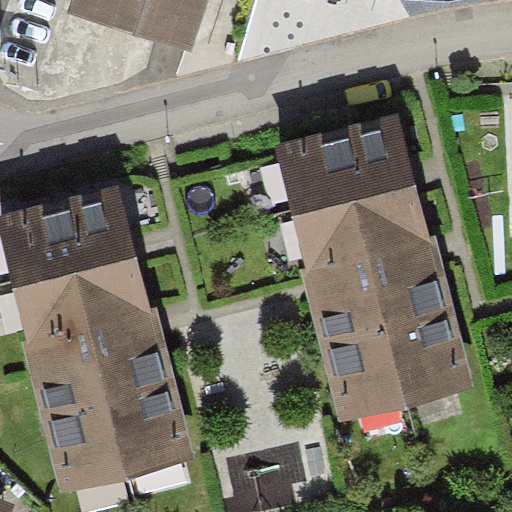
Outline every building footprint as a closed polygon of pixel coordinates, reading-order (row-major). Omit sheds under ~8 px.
[(107,0),(186,24),(193,0),(107,0)] [(430,245),(398,118),(279,148),(312,275),(430,245)] [(155,321),(119,183),(0,213),(0,237),(30,353),(155,321)] [(430,245),(312,275),(349,425),(468,395),(430,245)] [(155,321),(30,353),(67,496),(192,463),(155,321)]
